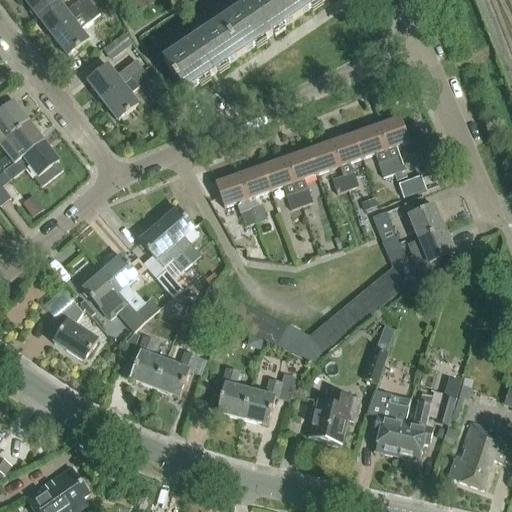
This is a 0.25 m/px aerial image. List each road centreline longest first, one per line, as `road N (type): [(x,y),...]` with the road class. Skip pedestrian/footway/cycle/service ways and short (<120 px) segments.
road 1 (tertiary): [(374,511),(139,456),(0,365)]
road 2 (residential): [(116,183),(418,50)]
road 3 (residential): [(493,226),(418,50)]
road 4 (residential): [(116,183),(0,34)]
road 5 (residential): [(0,271),(116,183)]
